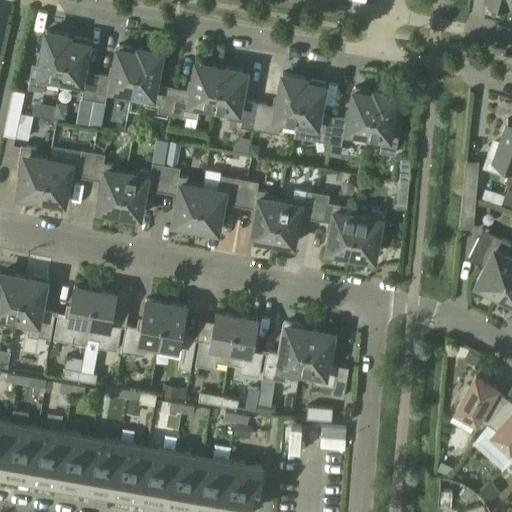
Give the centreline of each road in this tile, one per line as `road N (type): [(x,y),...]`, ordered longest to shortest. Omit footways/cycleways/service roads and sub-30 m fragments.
road 1 (residential): [(376,298),(0,229)]
road 2 (residential): [(75,0),(382,53)]
road 3 (residential): [(360,511),(376,298)]
road 4 (residential): [(511,349),(461,322),(376,298)]
road 5 (residential): [(382,53),(511,82)]
road 6 (residential): [(511,44),(389,15)]
